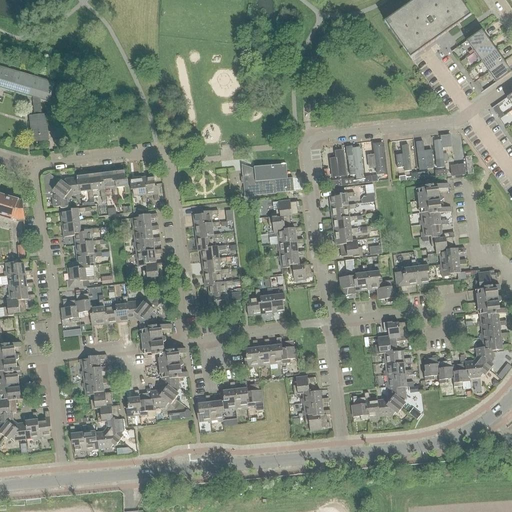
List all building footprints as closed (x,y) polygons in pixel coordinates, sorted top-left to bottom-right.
[(445,33),(456,26),(471,15),(459,0),(415,0),(384,22),(410,58),(436,40),(436,41),(446,34),(445,33)] [(474,52),(489,41),(482,31),(466,42),(474,52)] [(489,41),(474,52),(481,63),(496,52),(489,41)] [(496,52),(481,63),(488,73),(504,62),(496,52)] [(465,59),(460,63),(463,67),(469,63),(465,59)] [(504,62),(488,73),(496,83),(511,72),(504,62)] [(0,87),(4,89),(5,89),(10,90),(21,93),(21,94),(22,94),(26,95),(27,95),(33,97),(34,105),(33,105),(34,105),(34,110),(34,111),(35,116),(30,116),(30,117),(30,123),(31,129),(32,135),(31,135),(31,136),(32,136),(32,142),(48,141),(48,140),(48,134),(47,128),(46,122),(47,122),(47,121),(46,121),(46,116),(46,115),(41,115),(40,110),(41,110),(40,109),(40,110),(40,105),(40,104),(39,99),(42,99),(42,101),(47,102),(47,101),(49,102),(54,83),(32,77),(32,76),(32,77),(27,75),(26,75),(15,72),(10,70),(0,67),(0,87)] [(482,94),(490,88),(483,79),(475,85),(482,94)] [(115,136),(114,128),(114,124),(106,125),(107,137),(115,136)] [(433,137),(436,167),(452,165),(448,135),(433,137)] [(413,140),(416,169),(432,167),(428,138),(413,140)] [(394,142),(398,172),(414,170),(410,140),(394,142)] [(363,143),(366,173),(382,171),(379,141),(363,143)] [(346,145),(349,175),(365,173),(362,143),(346,145)] [(329,147),(332,177),(348,175),(344,145),(329,147)] [(473,174),(472,165),(471,156),(465,157),(466,166),(466,168),(467,168),(468,175),(473,174)] [(287,179),(287,176),(286,165),(286,164),(254,167),(254,169),(248,167),(242,171),(243,177),(241,178),(241,184),(242,184),(243,184),(244,187),(244,194),(244,197),(245,203),(254,202),(254,200),(254,195),(276,193),(276,194),(276,193),(279,193),(294,192),(293,183),(293,179),(293,178),(287,179)] [(448,166),(449,177),(464,176),(463,165),(448,166)] [(125,195),(129,194),(128,180),(126,180),(124,170),(112,171),(113,181),(115,181),(116,188),(122,187),(122,188),(124,188),(125,195)] [(115,181),(113,181),(112,171),(100,173),(101,183),(103,183),(104,189),(110,189),(110,190),(112,189),(113,196),(117,195),(116,188),(115,181)] [(366,183),(371,182),(371,184),(387,181),(387,174),(384,171),(376,172),(377,176),(370,177),(370,176),(365,177),(365,179),(366,183)] [(101,197),(102,197),(105,197),(104,189),(103,183),(101,183),(100,173),(88,174),(89,184),(91,184),(92,191),(93,191),(98,190),(99,191),(100,191),(101,197)] [(89,199),(93,198),(93,191),(92,191),(91,184),(89,184),(88,174),(76,175),(76,178),(77,178),(78,186),(80,186),(80,192),(81,192),(87,191),(87,192),(88,192),(89,199)] [(154,177),(142,178),(143,189),(145,188),(146,195),(152,194),(152,195),(154,195),(154,202),(159,201),(157,187),(155,187),(154,177)] [(56,186),(70,197),(72,195),(81,194),(81,192),(80,192),(80,186),(78,186),(77,178),(76,178),(65,180),(63,183),(60,181),(56,186)] [(130,179),(131,191),(133,190),(134,196),(140,196),(140,197),(142,196),(143,203),(147,202),(146,195),(145,188),(143,189),(142,178),(130,179)] [(300,178),(293,179),(293,183),(294,190),(301,190),(300,178)] [(439,193),(449,192),(448,184),(425,186),(426,188),(417,189),(420,214),(421,214),(421,213),(429,212),(429,214),(439,213),(451,212),(450,207),(441,209),(440,206),(443,205),(442,198),(440,199),(439,193)] [(61,209),(70,208),(79,207),(79,204),(69,205),(69,199),(70,197),(56,186),(52,191),(54,193),(52,196),(53,208),(61,207),(61,209)] [(340,196),(329,198),(331,210),(342,209),(341,207),(348,206),(348,205),(347,200),(348,199),(348,198),(354,197),(354,193),(340,195),(340,196)] [(374,193),(366,194),(366,197),(367,203),(375,202),(374,195),(374,196),(374,193)] [(0,216),(13,220),(13,218),(19,220),(24,219),(23,201),(20,201),(0,195),(0,216)] [(273,203),(274,210),(276,210),(276,217),(277,217),(277,219),(285,218),(285,216),(290,215),(290,216),(298,215),(297,206),(299,206),(298,202),(290,203),(290,201),(278,202),(273,203)] [(342,209),(331,210),(332,222),(343,220),(342,218),(349,218),(349,217),(348,211),(349,211),(349,210),(356,209),(355,205),(348,205),(348,206),(341,207),(342,209)] [(90,208),(71,210),(71,212),(61,213),(62,225),(73,224),(73,223),(79,222),(79,221),(78,215),(79,215),(79,213),(86,213),(86,212),(90,212),(90,208)] [(193,216),(195,228),(206,226),(205,224),(211,224),(211,223),(212,223),(211,218),(212,217),(212,216),(218,215),(218,211),(204,212),(204,214),(193,216)] [(440,221),(439,213),(429,214),(429,212),(421,213),(421,214),(422,223),(420,223),(420,226),(422,226),(422,225),(430,224),(430,226),(440,225),(448,225),(447,220),(440,221)] [(157,218),(157,214),(139,216),(140,218),(130,219),(130,222),(132,222),(133,231),(141,230),(141,229),(151,227),(150,219),(157,218)] [(283,232),(283,230),(293,229),(293,225),(291,225),(290,216),(290,215),(285,216),(285,218),(277,219),(277,217),(276,217),(268,218),(269,227),(273,226),(274,234),(275,234),(276,234),(275,233),(283,232)] [(351,223),(351,222),(357,221),(357,216),(349,217),(349,218),(342,218),(343,220),(332,222),(334,234),(344,232),(344,230),(351,229),(350,223),(351,223)] [(64,238),(74,236),(74,234),(81,234),(80,233),(80,227),(81,227),(81,225),(87,225),(87,220),(79,221),(79,222),(73,223),(73,224),(62,225),(64,238)] [(195,228),(196,240),(207,238),(207,236),(213,236),(213,235),(212,229),(213,229),(213,228),(220,227),(219,222),(212,223),(211,223),(211,224),(205,224),(206,226),(195,228)] [(441,234),(440,225),(430,226),(430,224),(422,225),(422,226),(423,235),(421,235),(422,238),(428,237),(430,237),(430,238),(439,237),(439,239),(449,238),(449,233),(441,234)] [(133,231),(131,231),(132,234),(134,234),(135,243),(142,242),(142,240),(153,239),(152,231),(159,230),(158,226),(151,227),(141,229),(141,230),(133,231)] [(293,229),(283,230),(283,232),(275,233),(276,234),(275,234),(275,236),(277,236),(278,245),(286,244),(286,242),(296,241),(296,240),(295,233),(302,232),(302,228),(293,229)] [(352,235),(352,234),(359,233),(358,228),(351,229),(344,230),(344,232),(334,234),(335,246),(337,246),(337,245),(346,244),(346,242),(352,242),(352,241),(351,235),(352,235)] [(84,233),(80,233),(81,234),(74,234),(74,236),(75,246),(86,245),(86,243),(92,242),(91,236),(92,236),(92,234),(99,233),(98,229),(84,231),(84,233)] [(207,238),(196,240),(198,252),(201,251),(211,250),(211,248),(215,247),(214,241),(215,241),(215,240),(221,239),(221,234),(213,235),(213,236),(207,236),(207,238)] [(456,249),(455,246),(453,246),(452,238),(449,238),(439,239),(439,237),(430,238),(431,247),(435,247),(436,254),(437,254),(447,253),(447,251),(456,249)] [(144,252),(154,251),(153,243),(160,242),(160,238),(153,239),(142,240),(142,242),(135,243),(133,243),(133,246),(135,246),(136,255),(144,254),(144,252)] [(288,256),(287,254),(297,253),(297,252),(297,245),(304,244),(303,240),(296,240),(296,241),(286,242),(286,244),(278,245),(276,245),(277,248),(279,247),(280,257),(288,256)] [(77,258),(88,257),(87,255),(94,254),(93,248),(94,247),(94,246),(100,245),(100,241),(92,242),(86,243),(86,245),(75,246),(77,258)] [(353,256),(354,258),(363,257),(362,248),(358,248),(357,241),(352,241),(352,242),(346,242),(346,244),(337,245),(337,246),(338,249),(340,249),(341,257),(353,256)] [(201,251),(202,263),(213,262),(213,260),(219,259),(218,253),(219,253),(219,251),(226,250),(225,246),(215,247),(211,248),(211,250),(201,251)] [(449,264),(448,262),(458,261),(458,253),(465,253),(464,248),(456,249),(447,251),(447,253),(437,254),(437,256),(440,256),(441,265),(449,264)] [(154,251),(144,252),(144,254),(136,255),(134,255),(135,258),(137,258),(138,267),(145,266),(145,264),(156,263),(155,255),(162,254),(161,250),(154,251)] [(297,253),(287,254),(288,256),(280,257),(278,257),(278,260),(280,259),(281,269),(289,268),(289,265),(297,264),(297,266),(299,266),(298,257),(305,256),(305,251),(297,252),(297,253)] [(102,257),(101,253),(94,254),(87,255),(88,257),(77,258),(78,265),(77,265),(77,268),(78,268),(79,270),(85,269),(89,269),(89,267),(95,266),(94,260),(95,259),(95,258),(102,257)] [(202,263),(204,275),(214,274),(214,272),(220,271),(220,265),(221,265),(221,263),(227,262),(227,258),(219,259),(213,260),(213,262),(202,263)] [(429,273),(428,266),(427,259),(423,259),(424,266),(422,266),(422,267),(416,268),(417,274),(415,274),(416,285),(428,283),(427,273),(429,273)] [(395,273),(396,280),(396,282),(397,287),(416,285),(415,274),(417,274),(416,268),(415,260),(411,261),(412,267),(410,267),(410,268),(404,269),(404,272),(395,273)] [(458,261),(448,262),(449,264),(441,265),(439,265),(439,268),(441,268),(442,278),(450,277),(450,275),(457,274),(460,273),(459,265),(466,264),(466,260),(458,261)] [(25,276),(33,275),(32,271),(25,272),(24,264),(23,264),(22,262),(6,264),(7,274),(5,274),(5,277),(7,276),(15,275),(15,277),(25,276)] [(164,268),(166,268),(166,264),(157,265),(157,263),(156,263),(145,264),(145,266),(146,271),(142,272),(143,281),(152,280),(152,285),(166,283),(164,268)] [(289,268),(290,275),(293,274),(294,281),(306,280),(306,278),(314,277),(313,273),(311,273),(310,265),(307,265),(299,266),(297,266),(297,264),(289,265),(289,268)] [(373,273),(367,273),(368,280),(366,280),(367,291),(377,289),(379,289),(378,278),(380,278),(378,264),(374,265),(375,271),(373,272),(373,273)] [(361,274),(355,275),(356,281),(354,281),(355,292),(356,292),(367,291),(366,280),(368,280),(367,273),(366,266),(362,266),(363,273),(361,273),(361,274)] [(69,281),(68,281),(69,289),(83,287),(82,282),(89,281),(94,280),(94,276),(87,277),(87,275),(86,275),(85,269),(79,270),(78,268),(77,268),(68,269),(69,281)] [(214,274),(204,275),(205,287),(208,287),(216,286),(216,284),(222,283),(221,277),(222,277),(222,275),(229,274),(228,270),(220,271),(214,272),(214,274)] [(479,270),(470,272),(470,275),(478,275),(479,281),(475,282),(476,291),(481,290),(485,290),(485,288),(499,286),(497,286),(496,278),(498,278),(498,274),(494,274),(494,271),(489,271),(489,273),(480,274),(479,270)] [(339,278),(339,281),(341,290),(343,289),(344,298),(348,297),(348,295),(356,294),(356,292),(355,292),(354,281),(356,281),(355,275),(355,272),(346,274),(347,277),(339,278)] [(7,276),(8,286),(6,286),(6,289),(8,288),(16,287),(17,289),(27,288),(34,287),(33,283),(26,284),(25,276),(15,277),(15,275),(7,276)] [(112,276),(101,278),(102,285),(113,284),(112,283),(112,276)] [(377,289),(378,300),(386,300),(386,303),(395,302),(394,293),(392,293),(390,281),(382,282),(382,278),(380,278),(378,278),(379,289),(377,289)] [(208,287),(209,298),(220,297),(220,295),(226,295),(226,294),(225,288),(226,288),(226,287),(233,287),(232,281),(222,283),(216,284),(216,286),(208,287)] [(477,298),(479,315),(480,315),(480,314),(488,313),(488,315),(498,314),(506,313),(506,309),(504,309),(503,305),(499,306),(499,303),(500,303),(501,301),(501,298),(499,297),(498,297),(498,294),(497,291),(500,290),(499,286),(485,288),(485,290),(481,290),(482,294),(476,294),(477,298)] [(8,298),(8,300),(18,299),(18,301),(27,300),(35,299),(35,295),(28,296),(27,288),(17,289),(16,287),(8,288),(10,297),(8,298)] [(283,302),(285,301),(283,287),(279,288),(279,294),(278,294),(278,295),(272,296),(273,302),(271,303),(272,313),(284,312),(283,302)] [(266,297),(260,298),(261,304),(259,304),(260,315),(272,313),(271,303),(273,302),(272,296),(271,289),(267,289),(268,296),(266,296),(266,297)] [(260,290),(259,290),(255,290),(256,297),(254,297),(254,298),(248,299),(249,305),(247,305),(248,316),(260,315),(259,304),(261,304),(260,298),(260,290)] [(84,317),(90,316),(92,316),(91,309),(92,309),(92,307),(90,307),(88,294),(80,295),(80,293),(76,294),(77,302),(75,302),(76,313),(78,313),(83,313),(84,317)] [(226,295),(220,295),(220,297),(209,298),(207,298),(208,307),(206,307),(207,311),(215,310),(215,312),(227,311),(226,303),(230,303),(229,302),(241,300),(240,293),(237,293),(229,294),(226,294),(226,295)] [(114,313),(116,323),(128,322),(128,319),(127,319),(126,311),(128,311),(127,303),(128,303),(127,297),(123,298),(123,304),(122,304),(122,305),(116,306),(116,313),(114,313)] [(4,308),(5,317),(14,316),(13,314),(26,312),(25,304),(27,304),(27,300),(18,301),(18,299),(8,300),(7,300),(7,307),(4,308)] [(110,307),(104,308),(104,314),(102,314),(104,325),(116,323),(114,313),(116,313),(116,306),(115,299),(111,299),(111,306),(110,306),(110,307)] [(63,308),(61,309),(63,320),(70,319),(71,323),(79,322),(78,313),(76,313),(75,302),(75,301),(67,302),(67,300),(62,300),(63,308)] [(92,316),(90,316),(91,326),(104,325),(102,314),(104,314),(104,308),(103,300),(99,300),(99,307),(98,307),(98,308),(92,309),(91,309),(92,316)] [(139,302),(128,303),(127,303),(128,311),(126,311),(127,319),(128,319),(136,318),(138,320),(149,306),(144,302),(142,304),(139,302)] [(140,322),(141,330),(149,329),(149,327),(157,326),(156,315),(152,312),(154,310),(149,306),(138,320),(140,322)] [(479,327),(481,327),(481,326),(489,325),(489,327),(499,326),(507,326),(506,321),(499,322),(498,314),(488,315),(488,313),(480,314),(480,315),(481,324),(479,324),(479,327)] [(400,336),(408,335),(408,331),(406,331),(405,323),(392,324),(392,322),(383,323),(384,332),(388,332),(388,337),(389,337),(389,339),(397,338),(400,338),(400,336)] [(157,326),(149,327),(149,329),(141,330),(140,330),(143,348),(143,355),(147,354),(152,354),(152,352),(158,351),(159,350),(164,349),(164,345),(163,343),(165,343),(166,341),(165,338),(164,337),(163,337),(162,334),(172,333),(171,325),(157,326)] [(480,336),(480,338),(490,337),(491,339),(501,338),(508,337),(507,333),(500,334),(499,326),(489,327),(489,325),(481,326),(481,327),(482,336),(480,336)] [(396,342),(409,341),(408,335),(400,336),(400,338),(397,338),(389,339),(389,337),(388,337),(377,338),(378,346),(375,346),(376,355),(384,354),(384,352),(392,351),(392,353),(397,352),(396,342)] [(483,341),(484,348),(484,350),(491,349),(492,351),(509,349),(509,345),(502,346),(501,338),(491,339),(490,337),(480,338),(481,341),(483,341)] [(277,346),(270,347),(269,347),(271,357),(269,357),(269,365),(270,365),(279,364),(279,366),(282,366),(282,364),(281,364),(281,356),(282,355),(281,343),(281,338),(276,339),(277,346)] [(289,342),(281,343),(282,355),(281,356),(281,364),(282,364),(290,363),(290,360),(297,359),(296,347),(294,347),(293,339),(289,340),(289,342)] [(265,347),(258,348),(257,348),(259,358),(257,359),(258,367),(258,366),(267,365),(267,367),(270,367),(270,365),(269,365),(269,357),(271,357),(269,347),(270,347),(269,340),(264,340),(265,347)] [(244,360),(245,368),(255,367),(255,369),(258,369),(258,366),(258,367),(257,359),(259,358),(257,348),(258,348),(257,341),(252,342),(253,349),(245,350),(246,359),(244,360)] [(0,347),(0,371),(5,371),(6,373),(20,371),(19,367),(17,367),(17,364),(16,361),(18,361),(19,359),(18,356),(17,355),(16,355),(15,352),(19,352),(19,348),(21,348),(20,343),(3,345),(1,346),(1,348),(0,347)] [(489,371),(493,366),(491,364),(493,361),(492,351),(491,349),(484,350),(484,348),(476,349),(477,358),(475,360),(489,371)] [(152,356),(158,355),(161,379),(161,378),(170,378),(170,379),(178,378),(188,377),(188,372),(182,373),(181,370),(184,370),(183,363),(180,364),(180,358),(184,357),(183,354),(185,354),(185,349),(167,351),(167,349),(164,349),(159,350),(158,351),(152,352),(152,354),(152,356)] [(384,354),(385,361),(383,361),(383,364),(385,364),(393,363),(394,365),(404,364),(411,363),(410,359),(403,359),(402,351),(397,352),(392,353),(392,351),(384,352),(384,354)] [(106,355),(89,357),(89,359),(79,360),(80,363),(82,363),(83,372),(101,370),(101,368),(100,360),(107,360),(106,355)] [(424,359),(426,372),(424,372),(425,381),(434,380),(433,377),(438,376),(440,376),(439,364),(437,365),(437,363),(436,358),(436,356),(432,356),(432,358),(424,359)] [(438,376),(439,384),(448,383),(448,380),(452,379),(455,379),(453,368),(451,368),(451,366),(451,359),(446,360),(447,362),(437,363),(437,365),(439,364),(440,376),(438,376)] [(474,362),(465,363),(466,371),(468,371),(469,379),(481,377),(483,374),(485,376),(489,371),(475,360),(474,362)] [(462,383),(470,382),(469,379),(468,371),(466,371),(465,363),(465,362),(461,363),(461,365),(451,366),(451,368),(453,368),(455,379),(452,379),(454,388),(463,386),(462,383)] [(385,364),(386,373),(384,373),(385,376),(387,376),(395,375),(395,377),(405,375),(405,376),(412,375),(412,370),(404,371),(404,364),(394,365),(393,363),(385,364)] [(83,375),(84,384),(102,382),(102,380),(101,372),(108,371),(108,367),(101,368),(101,370),(83,372),(81,372),(81,375),(83,375)] [(22,392),(22,388),(22,385),(19,385),(18,380),(23,379),(22,375),(21,376),(20,371),(6,373),(5,371),(0,371),(0,399),(1,400),(8,399),(9,401),(17,400),(18,404),(24,403),(23,395),(20,395),(20,392),(22,392)] [(502,371),(497,377),(501,380),(506,374),(502,371)] [(386,388),(388,388),(388,387),(396,387),(396,389),(404,388),(414,387),(413,382),(406,383),(405,376),(405,375),(395,377),(395,375),(387,376),(388,385),(386,385),(386,388)] [(307,377),(296,378),(297,386),(293,386),(294,395),(302,394),(302,392),(310,391),(310,393),(316,392),(315,392),(314,382),(316,382),(316,378),(307,379),(307,377)] [(162,387),(161,389),(175,400),(179,395),(177,393),(179,390),(178,378),(170,379),(170,378),(161,378),(162,387)] [(82,384),(82,385),(82,387),(85,387),(86,396),(93,395),(93,393),(103,392),(102,384),(110,383),(109,379),(102,380),(102,382),(84,384),(82,384)] [(235,408),(244,407),(245,409),(247,409),(247,408),(246,399),(248,399),(246,386),(247,386),(246,382),(242,382),(243,389),(235,390),(236,400),(234,401),(235,408)] [(254,385),(247,386),(246,386),(248,399),(246,399),(247,408),(255,407),(256,411),(264,410),(263,402),(261,391),(259,391),(258,382),(254,383),(254,385)] [(223,392),(223,394),(224,402),(222,402),(223,410),(233,409),(233,411),(235,410),(235,408),(234,401),(236,400),(235,390),(234,383),(230,383),(231,391),(223,392)] [(405,404),(403,402),(406,399),(404,388),(396,389),(396,387),(388,387),(388,388),(389,396),(388,398),(401,409),(405,404)] [(159,391),(151,392),(152,400),(154,400),(154,408),(155,408),(166,406),(169,403),(171,405),(175,400),(161,389),(159,391)] [(128,409),(126,409),(127,417),(137,416),(137,418),(140,418),(140,417),(139,408),(141,408),(139,395),(139,390),(134,391),(135,398),(127,399),(128,409)] [(93,393),(93,395),(94,400),(90,401),(91,410),(100,409),(100,406),(111,405),(113,405),(112,397),(114,397),(113,393),(105,394),(105,391),(103,392),(93,393)] [(140,417),(148,416),(148,412),(155,411),(155,408),(154,408),(154,400),(152,400),(151,392),(151,391),(147,392),(147,394),(139,395),(141,408),(139,408),(140,417)] [(321,399),(320,391),(315,392),(316,392),(310,393),(310,391),(302,392),(302,394),(303,401),(301,402),(302,404),(304,404),(311,403),(312,405),(322,404),(329,403),(328,399),(321,399)] [(368,393),(364,394),(365,398),(366,409),(368,409),(370,421),(372,420),(372,418),(381,417),(380,408),(378,408),(377,401),(377,399),(369,400),(368,393)] [(219,402),(210,403),(211,413),(209,413),(210,421),(211,421),(220,420),(220,422),(223,422),(222,412),(224,412),(223,410),(222,402),(224,402),(223,394),(218,395),(219,402)] [(199,414),(197,415),(198,423),(208,422),(208,424),(211,423),(211,421),(210,421),(209,413),(211,413),(210,403),(210,396),(205,396),(206,404),(198,405),(199,414)] [(365,398),(357,399),(357,397),(352,397),(353,406),(351,406),(353,418),(360,417),(361,420),(369,419),(369,421),(370,421),(368,409),(366,409),(365,398)] [(386,400),(377,401),(378,408),(380,408),(381,417),(393,416),(395,413),(397,414),(401,409),(388,398),(386,400)] [(8,399),(1,400),(0,399),(0,416),(4,416),(4,414),(12,413),(17,412),(16,404),(18,404),(17,400),(9,401),(8,399)] [(304,404),(305,413),(303,414),(303,416),(304,416),(313,415),(313,417),(326,415),(330,415),(330,410),(323,411),(322,404),(312,405),(311,403),(304,404)] [(100,423),(107,422),(107,420),(119,418),(118,410),(120,410),(120,406),(111,407),(111,405),(100,406),(100,409),(100,414),(97,414),(98,423),(100,423)] [(409,414),(417,420),(421,415),(413,408),(409,414)] [(51,429),(49,412),(44,412),(45,419),(38,420),(39,430),(37,431),(38,438),(47,437),(47,439),(50,439),(49,429),(51,429)] [(0,431),(0,433),(4,437),(15,423),(13,421),(12,413),(4,414),(4,416),(0,416),(0,430),(1,431),(0,431)] [(32,413),(33,415),(33,421),(25,422),(25,424),(26,424),(27,432),(25,432),(26,440),(35,439),(36,441),(38,441),(38,438),(37,431),(39,430),(38,420),(37,413),(32,413)] [(304,416),(305,425),(309,424),(310,431),(321,430),(321,428),(330,427),(329,423),(327,423),(326,415),(313,417),(313,415),(304,416)] [(107,429),(106,431),(119,441),(123,436),(121,435),(124,432),(122,420),(119,420),(119,418),(107,420),(107,422),(107,429)] [(17,425),(15,423),(4,437),(9,441),(11,439),(14,441),(26,440),(25,432),(27,432),(26,424),(25,424),(17,425)] [(87,433),(86,426),(82,426),(83,433),(84,443),(86,443),(87,451),(87,453),(90,453),(90,451),(99,450),(98,442),(96,442),(95,434),(96,434),(95,432),(87,433)] [(72,445),(74,445),(75,454),(78,454),(78,452),(87,451),(86,443),(84,443),(83,433),(75,434),(74,427),(70,427),(72,445)] [(98,442),(99,450),(111,448),(113,445),(115,447),(119,441),(106,431),(104,433),(96,434),(95,434),(96,442),(98,442)]
